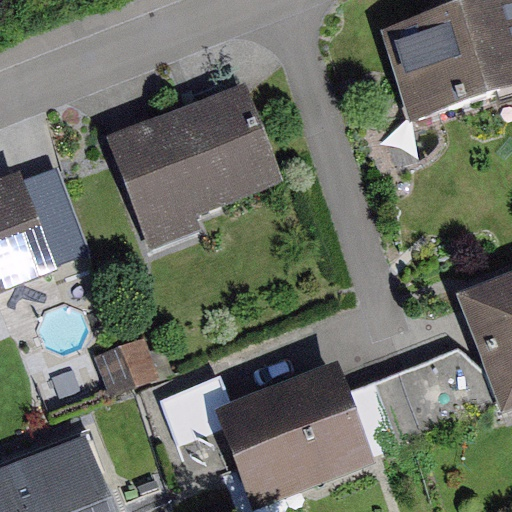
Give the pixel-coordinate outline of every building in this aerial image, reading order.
[(511,6),(383,48),(411,136),(511,103),(511,6)] [(203,241),(197,227),(284,193),(247,101),(107,155),(149,262),(203,241)] [(20,189),(0,196),(0,304),(57,282),(20,189)] [(511,293),(460,314),(504,424),(511,421),(511,293)] [(250,511),(285,511),(376,475),(337,380),(217,428),(250,511)] [(0,511),(112,511),(87,447),(0,480),(0,511)]
